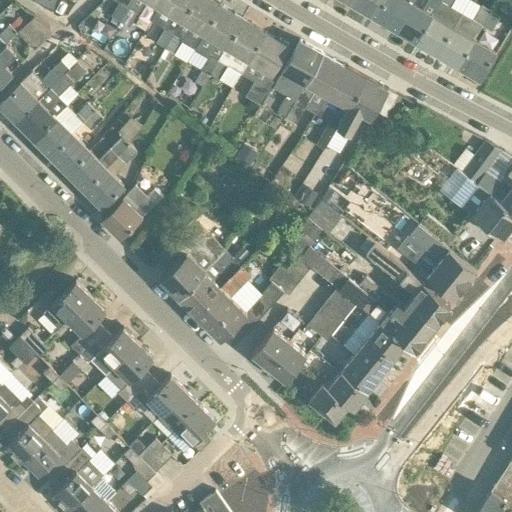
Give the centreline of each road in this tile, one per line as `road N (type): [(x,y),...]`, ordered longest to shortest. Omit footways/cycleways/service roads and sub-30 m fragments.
road 1 (residential): [(0,153),(234,388),(313,479)]
road 2 (residential): [(272,0),(511,132)]
road 3 (secondary): [(511,277),(377,451),(344,470)]
road 4 (secondary): [(381,498),(397,460),(497,339)]
